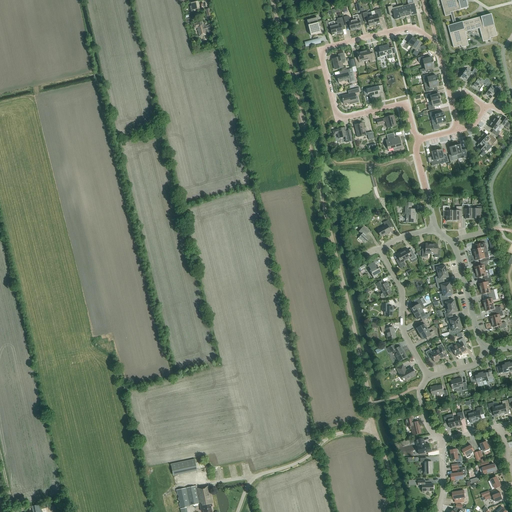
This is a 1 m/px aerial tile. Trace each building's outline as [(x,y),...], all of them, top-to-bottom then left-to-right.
[(413,3),(408,4),(408,5),(411,16),(416,14),(415,9),(419,8),(416,0),(412,1),(413,3)] [(440,0),(445,17),(451,15),(453,24),(447,26),(453,48),(459,46),(458,44),(460,44),(461,48),(468,46),(465,32),(479,28),(483,42),(490,40),(489,36),(491,35),(491,38),(497,36),(491,14),(486,15),(485,15),(485,16),(480,17),(481,18),(476,20),(476,18),(469,20),(469,22),(464,23),(463,21),(455,24),(452,12),(468,8),(467,2),(465,0),(440,0)] [(403,5),(397,7),(400,18),(405,17),(403,7),(403,6),(403,5)] [(392,6),(387,7),(390,16),(393,15),(394,20),(400,18),(397,7),(392,8),(392,6)] [(372,16),(374,25),(380,24),(378,17),(381,16),(380,10),(374,11),(375,15),(372,16)] [(368,12),(366,12),(362,13),(364,19),(367,19),(369,26),(374,25),(372,16),(369,16),(368,12)] [(353,20),(356,30),(361,28),(359,21),(362,20),(361,15),(358,15),(352,16),(354,20),(353,20)] [(353,20),(350,21),(349,17),(348,16),(343,17),(345,25),(349,24),(350,31),(356,30),(353,20)] [(337,34),(343,33),(341,26),(344,25),(342,18),(337,19),(337,20),(337,21),(334,22),(337,34)] [(332,36),(337,34),(334,22),(329,23),(328,21),(325,22),(327,29),(330,29),(332,36)] [(195,29),(197,28),(199,37),(207,35),(205,30),(209,29),(209,30),(211,30),(210,25),(208,26),(206,27),(205,26),(204,25),(203,25),(202,22),(197,23),(197,24),(194,24),(195,29)] [(321,33),(318,23),(308,25),(311,36),(321,33)] [(412,48),(417,40),(413,37),(408,43),(406,42),(402,47),(406,50),(409,46),(412,48)] [(422,43),(417,40),(412,48),(415,50),(412,54),(416,56),(420,51),(417,50),(422,43)] [(386,56),(387,59),(392,58),(391,54),(395,54),(393,47),(389,49),(388,45),(383,46),(386,56)] [(377,58),(386,56),(383,46),(379,47),(380,51),(375,52),(377,58)] [(363,51),(365,61),(369,60),(370,63),(376,62),(374,55),(371,56),(369,50),(363,51)] [(361,62),(365,61),(363,51),(356,53),(358,59),(355,60),(356,67),(362,65),(361,62)] [(341,59),(345,58),(344,53),(338,55),(339,58),(332,59),(335,70),(343,68),(341,59)] [(417,58),(418,62),(423,61),(424,65),(433,63),(431,57),(424,59),(423,57),(417,58)] [(434,68),(433,63),(424,65),(425,69),(420,70),(421,74),(428,73),(427,70),(434,68)] [(337,76),(338,82),(348,80),(349,84),(356,82),(352,69),(342,71),(343,74),(337,76)] [(466,69),(465,72),(463,71),(460,76),(461,77),(460,78),(465,82),(470,76),(473,78),(478,71),(475,69),(471,73),(466,69)] [(423,81),(424,84),(437,81),(436,75),(429,77),(428,75),(422,76),(423,81)] [(485,86),(489,80),(486,78),(484,82),(478,78),(472,87),(478,90),(482,84),(485,86)] [(437,81),(424,84),(425,88),(426,92),(432,91),(431,88),(439,86),(437,81)] [(372,88),(375,98),(379,97),(378,93),(383,92),(381,86),(372,88)] [(499,87),(498,88),(498,87),(497,87),(496,87),(495,87),(494,88),(491,87),(485,95),(490,99),(495,93),(497,95),(502,89),(499,87)] [(349,95),(342,96),(344,104),(349,103),(349,105),(359,103),(357,96),(355,96),(355,94),(359,93),(358,88),(352,90),(353,93),(349,95)] [(370,99),(375,98),(372,88),(363,90),(365,96),(369,95),(370,99)] [(426,99),(428,98),(429,102),(431,102),(440,99),(439,94),(431,96),(431,93),(425,95),(426,99)] [(441,105),(440,99),(431,102),(432,105),(427,106),(429,111),(435,109),(434,107),(441,105)] [(437,111),(429,113),(431,121),(435,120),(445,117),(443,112),(438,113),(437,111)] [(385,117),(385,118),(376,121),(378,125),(382,124),(382,123),(384,122),(384,121),(386,121),(388,128),(396,126),(393,115),(385,117)] [(508,125),(508,123),(507,122),(508,120),(503,116),(502,118),(500,121),(495,117),(491,122),(499,127),(501,125),(504,126),(505,127),(507,127),(508,125)] [(446,123),(445,117),(435,120),(431,121),(432,124),(434,131),(440,129),(439,125),(446,123)] [(497,130),(499,127),(491,122),(488,127),(493,130),(491,133),(497,137),(500,132),(497,130)] [(369,140),(374,139),(372,132),(366,134),(363,123),(354,125),(358,137),(367,135),(369,140)] [(333,135),(337,134),(338,139),(344,137),(346,143),(352,141),(350,131),(346,131),(345,128),(342,128),(342,127),(340,128),(340,129),(332,131),(333,135)] [(489,141),(491,143),(493,144),(497,140),(490,134),(488,137),(483,132),(479,137),(487,143),(489,141)] [(387,135),(388,140),(386,140),(388,151),(401,147),(399,137),(395,138),(393,133),(387,135)] [(479,137),(475,141),(479,144),(477,146),(478,147),(478,148),(483,152),(485,149),(487,151),(491,147),(487,143),(479,137)] [(460,145),(455,146),(458,159),(468,157),(466,149),(461,151),(460,145)] [(458,159),(455,146),(449,147),(451,155),(448,155),(450,161),(454,160),(458,159)] [(442,149),(437,151),(440,164),(441,165),(443,164),(443,163),(448,162),(446,156),(444,156),(442,149)] [(432,166),(440,164),(437,151),(431,152),(433,157),(428,159),(429,164),(431,163),(432,166)] [(462,215),(462,205),(462,207),(456,207),(456,211),(453,211),(453,222),(459,222),(459,217),(462,217),(462,215)] [(462,205),(462,215),(465,215),(465,220),(472,220),(472,209),(468,209),(468,205),(462,205)] [(405,206),(405,214),(406,214),(406,223),(415,223),(415,219),(416,220),(416,215),(415,215),(415,209),(411,209),(411,206),(405,206)] [(443,207),(443,214),(443,217),(446,217),(446,222),(453,222),(453,211),(449,211),(449,207),(443,207)] [(481,215),(481,212),(481,207),(476,207),(476,208),(475,208),(475,209),(472,209),(472,220),(478,220),(478,215),(481,215)] [(389,229),(392,227),(388,220),(383,223),(385,226),(377,230),(381,237),(390,231),(389,229)] [(365,244),(370,238),(367,234),(369,232),(363,226),(358,233),(361,236),(358,239),(361,242),(362,241),(365,244)] [(431,244),(428,244),(428,243),(425,243),(425,249),(422,249),(422,257),(425,257),(428,257),(428,254),(431,254),(431,244)] [(477,249),(473,250),(475,255),(484,253),(488,252),(487,246),(486,247),(485,243),(476,245),(477,249)] [(431,244),(431,254),(434,254),(434,258),(440,258),(440,250),(437,250),(437,249),(437,245),(431,244)] [(402,252),(406,260),(410,258),(411,261),(416,258),(411,249),(408,250),(408,249),(402,252)] [(403,262),(406,260),(402,252),(396,255),(398,259),(396,260),(400,268),(405,265),(403,262)] [(487,261),(490,261),(489,258),(489,257),(488,252),(484,253),(475,255),(476,261),(483,259),(483,262),(487,261)] [(475,267),(476,273),(485,270),(484,267),(488,266),(487,261),(483,262),(480,263),(481,266),(475,267)] [(374,262),(368,265),(370,270),(369,271),(373,278),(378,276),(377,274),(381,272),(378,266),(377,267),(374,262)] [(438,273),(446,271),(445,265),(440,267),(439,264),(432,266),(433,271),(437,270),(438,273)] [(489,270),(485,270),(476,273),(478,278),(484,276),(485,279),(491,278),(489,270)] [(448,277),(446,271),(438,273),(438,277),(435,278),(436,283),(444,281),(443,278),(448,277)] [(480,289),(490,287),(489,284),(492,283),(491,278),(485,279),(485,282),(479,284),(480,289)] [(380,289),(383,293),(381,294),(380,296),(382,298),(383,298),(385,297),(392,293),(388,288),(389,287),(387,283),(383,284),(381,281),(375,284),(379,290),(380,289)] [(442,291),(451,289),(449,283),(444,284),(444,281),(436,283),(438,289),(441,288),(442,291)] [(490,290),(490,287),(480,289),(482,295),(488,293),(489,296),(495,295),(494,290),(490,290)] [(441,301),(448,299),(447,296),(452,295),(451,289),(442,291),(443,294),(439,295),(441,301)] [(485,306),(494,304),(493,301),(496,300),(495,295),(489,296),(490,299),(483,301),(485,306)] [(414,314),(422,310),(425,308),(423,304),(420,299),(414,303),(416,306),(411,309),(414,314)] [(449,302),(448,299),(441,301),(442,306),(446,305),(446,308),(455,306),(454,300),(449,302)] [(382,311),(386,312),(386,317),(392,317),(392,307),(388,307),(388,304),(382,304),(382,311)] [(495,307),(494,304),(485,306),(486,312),(492,310),(493,313),(496,312),(499,311),(498,306),(495,307)] [(445,318),(452,316),(452,313),(457,312),(455,306),(446,308),(447,312),(444,312),(445,318)] [(424,320),(425,319),(430,317),(428,314),(425,315),(422,310),(414,314),(417,320),(422,317),(424,320)] [(492,322),(501,320),(500,317),(504,316),(502,311),(499,311),(496,312),(497,315),(490,317),(492,322)] [(449,326),(460,324),(458,318),(453,319),(452,316),(445,318),(447,324),(448,323),(449,326)] [(428,324),(425,319),(424,320),(419,322),(421,326),(416,328),(419,334),(427,329),(425,326),(428,324)] [(502,323),(501,320),(492,322),(493,328),(499,326),(500,329),(506,327),(505,322),(502,323)] [(387,340),(396,338),(393,327),(389,328),(388,324),(380,326),(381,331),(385,330),(387,340)] [(461,329),(460,324),(449,326),(450,329),(448,330),(450,335),(457,334),(456,331),(461,329)] [(429,333),(427,329),(419,334),(422,340),(427,337),(429,340),(436,336),(433,331),(429,333)] [(456,345),(461,353),(466,350),(463,345),(466,343),(463,338),(458,341),(459,343),(456,345)] [(435,351),(440,360),(445,357),(442,351),(445,349),(442,344),(437,347),(438,349),(435,351)] [(456,356),(461,353),(456,345),(453,346),(452,344),(447,347),(450,352),(453,351),(456,356)] [(399,361),(406,357),(400,347),(396,349),(393,345),(387,348),(390,353),(393,351),(399,361)] [(435,363),(440,360),(435,351),(432,352),(430,349),(425,352),(429,358),(431,357),(435,363)] [(504,374),(510,372),(507,363),(502,364),(502,366),(497,367),(499,374),(504,372),(504,374)] [(403,382),(415,375),(414,372),(411,367),(406,370),(403,365),(396,368),(403,382)] [(494,378),(492,372),(492,370),(488,371),(489,372),(487,373),(486,372),(481,373),(483,383),(489,381),(488,380),(494,378)] [(478,384),(483,383),(481,373),(475,374),(475,376),(470,377),(472,384),(477,383),(478,384)] [(464,391),(468,390),(466,382),(463,383),(462,378),(451,381),(452,384),(451,385),(453,389),(463,387),(464,391)] [(444,398),(448,397),(447,390),(444,391),(442,385),(435,387),(435,386),(430,387),(432,395),(437,394),(437,396),(444,394),(444,398)] [(499,406),(501,415),(508,414),(506,407),(509,407),(508,400),(502,401),(503,405),(499,406)] [(495,417),(501,415),(499,406),(495,407),(494,403),(488,404),(490,414),(494,413),(495,417)] [(474,412),(476,422),(482,420),(481,415),(484,414),(482,407),(476,409),(477,411),(474,412)] [(469,418),(471,423),(476,422),(474,412),(471,413),(470,410),(465,412),(466,419),(469,418)] [(456,427),(462,425),(461,420),(464,419),(463,412),(457,413),(458,417),(454,418),(456,427)] [(443,417),(445,424),(449,423),(450,428),(456,427),(454,418),(453,414),(447,415),(447,416),(443,417)] [(410,429),(411,429),(413,435),(421,433),(418,422),(413,423),(412,417),(405,419),(407,427),(409,426),(410,429)] [(427,453),(431,452),(431,449),(430,449),(428,444),(424,445),(423,438),(415,440),(417,446),(417,447),(419,454),(427,452),(427,453)] [(484,452),(490,449),(486,441),(481,444),(484,452)] [(464,449),(462,450),(467,458),(472,456),(471,454),(473,453),(473,452),(474,451),(471,445),(466,448),(465,448),(464,448),(464,449)] [(458,456),(457,449),(450,450),(452,460),(457,459),(457,462),(462,461),(461,456),(458,456)] [(424,474),(432,474),(432,462),(426,462),(426,458),(420,458),(420,462),(424,462),(424,474)] [(195,459),(171,464),(173,475),(197,470),(195,459)] [(483,468),(480,469),(482,475),(485,474),(496,470),(495,464),(483,468)] [(460,473),(452,474),(453,480),(464,479),(463,475),(466,475),(465,468),(459,468),(460,471),(460,473)] [(491,480),(495,489),(501,486),(497,477),(491,480)] [(422,492),(433,491),(433,484),(424,484),(424,480),(417,481),(417,486),(422,485),(422,492)] [(199,504),(200,509),(201,511),(203,511),(212,511),(211,507),(212,507),(211,504),(212,504),(208,486),(197,488),(196,486),(176,490),(177,495),(178,495),(178,498),(178,500),(179,500),(179,503),(180,508),(199,504)] [(464,502),(463,497),(465,497),(464,491),(453,492),(454,499),(455,499),(456,503),(464,502)] [(492,496),(495,502),(503,499),(501,493),(492,496)] [(46,511),(46,508),(50,507),(49,502),(31,506),(32,511),(46,511)]
